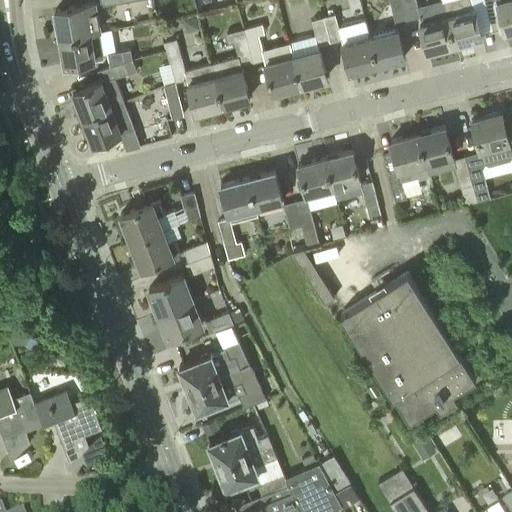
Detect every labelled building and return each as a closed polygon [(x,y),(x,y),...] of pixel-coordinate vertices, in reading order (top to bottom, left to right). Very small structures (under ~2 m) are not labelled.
[(390,0),(396,22),(407,19),(401,0),(390,0)] [(442,0),(439,0),(418,5),(416,0),(401,0),(407,19),(418,16),(420,21),(428,51),(453,44),(446,14),(442,1),(442,0)] [(472,0),(443,0),(442,0),(442,1),(446,14),(453,44),(482,36),(474,6),(472,0)] [(511,0),(497,0),(505,30),(511,28),(511,0)] [(60,36),(100,29),(95,2),(87,3),(55,8),(60,36)] [(324,16),(331,41),(342,38),(339,26),(335,13),(324,16)] [(319,44),(331,41),(324,16),(312,19),(319,44)] [(173,19),(162,22),(165,36),(172,34),(176,28),(173,19)] [(350,71),(377,64),(369,34),(365,20),(339,26),(342,38),(342,41),(350,71)] [(299,84),(288,42),(262,48),(259,33),(264,32),(262,23),(243,28),(252,61),(265,58),(273,91),(299,84)] [(369,34),(377,64),(405,57),(397,26),(369,34)] [(242,64),(252,61),(243,28),(227,32),(230,41),(235,40),(238,55),(211,62),(222,105),(250,97),(242,64)] [(100,29),(60,36),(65,63),(97,57),(104,56),(100,29)] [(222,105),(211,62),(185,68),(177,37),(165,40),(175,80),(176,81),(187,78),(196,111),(222,105)] [(288,42),(299,84),(328,77),(319,46),(293,53),(290,41),(288,42)] [(109,65),(133,58),(131,48),(107,51),(109,65)] [(83,116),(124,100),(115,76),(137,70),(133,58),(109,65),(101,68),(105,78),(73,90),(83,116)] [(176,81),(175,80),(164,85),(172,117),(183,114),(184,114),(176,81)] [(124,100),(83,116),(93,142),(123,131),(123,130),(134,126),(124,100)] [(465,155),(478,201),(491,197),(483,167),(485,163),(489,162),(490,164),(511,159),(510,156),(511,155),(511,153),(509,143),(510,143),(501,110),(472,118),(481,151),(465,155)] [(418,132),(426,163),(453,156),(445,125),(418,132)] [(402,180),(429,173),(426,163),(418,132),(391,139),(394,150),(383,153),(389,175),(395,200),(407,197),(402,180)] [(325,156),(333,188),(334,188),(337,198),(363,191),(370,215),(381,212),(373,179),(361,182),(361,180),(353,149),(325,156)] [(466,204),(478,201),(465,155),(454,158),(456,165),(455,165),(461,187),(466,204)] [(307,195),(333,188),(325,156),(299,163),(307,195)] [(248,177),(256,207),(257,207),(283,201),(275,169),(248,177)] [(221,184),(229,215),(256,207),(248,177),(221,184)] [(187,218),(201,215),(194,191),(181,194),(187,218)] [(294,200),(301,225),(314,221),(308,197),(294,200)] [(131,240),(165,227),(181,221),(176,207),(165,212),(160,198),(121,213),(131,240)] [(290,227),(301,225),(294,200),(284,203),(290,227)] [(225,245),(237,242),(231,221),(230,216),(218,220),(225,245)] [(165,227),(131,240),(142,267),(176,254),(181,252),(175,238),(170,240),(165,227)] [(188,261),(211,252),(207,240),(184,248),(188,261)] [(237,242),(225,245),(228,258),(246,254),(242,240),(237,242)] [(211,252),(188,261),(186,262),(191,274),(214,265),(211,252)] [(408,270),(340,313),(410,421),(437,405),(435,402),(451,391),(453,394),(477,380),(408,270)] [(159,311),(195,298),(185,271),(164,279),(165,281),(149,287),(159,311)] [(312,281),(325,303),(336,296),(322,275),(312,281)] [(195,298),(159,311),(169,337),(205,323),(195,298)] [(239,307),(231,310),(235,322),(244,318),(239,307)] [(210,332),(234,323),(229,311),(205,320),(210,332)] [(30,334),(12,334),(12,344),(26,344),(30,334)] [(30,334),(26,344),(38,348),(42,339),(30,334)] [(188,388),(251,362),(240,339),(224,346),(226,349),(214,354),(213,352),(179,365),(188,388)] [(254,402),(264,398),(266,398),(251,362),(188,388),(197,410),(239,393),(244,406),(254,402)] [(45,422),(36,400),(34,400),(30,391),(13,397),(8,384),(0,387),(0,427),(12,458),(29,441),(25,430),(45,422)] [(36,400),(45,422),(53,419),(70,462),(82,451),(87,464),(109,454),(103,433),(91,443),(87,433),(102,427),(89,395),(72,402),(67,388),(36,400)] [(264,398),(254,402),(257,408),(267,404),(264,398)] [(202,424),(206,434),(219,429),(215,419),(202,424)] [(218,463),(272,442),(268,433),(258,437),(253,424),(209,441),(218,463)] [(425,432),(412,440),(423,457),(436,449),(425,432)] [(272,442),(218,463),(227,487),(261,473),(257,463),(277,455),(272,442)] [(301,457),(306,467),(317,462),(313,452),(301,457)] [(353,484),(348,474),(338,457),(336,453),(320,461),(343,504),(344,507),(361,497),(357,491),(353,484)] [(324,511),(343,504),(320,461),(317,462),(306,467),(286,476),(288,484),(262,493),(237,503),(240,511),(237,511),(324,511)] [(397,511),(431,511),(403,467),(379,482),(397,511)] [(288,484),(286,476),(284,472),(258,482),(262,493),(288,484)] [(511,510),(511,488),(502,494),(511,510)] [(478,511),(507,511),(499,499),(478,511)] [(431,511),(449,511),(444,503),(431,511)]
